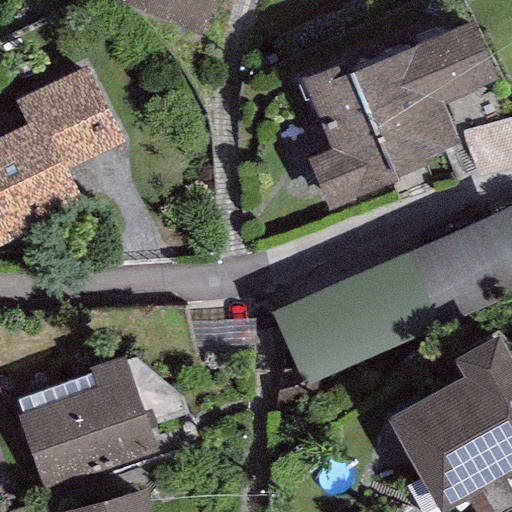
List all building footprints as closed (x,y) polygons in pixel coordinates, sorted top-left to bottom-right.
[(209,0),(116,0),(194,34),(209,0)] [(477,69),(448,6),(293,78),(322,141),(299,151),(322,199),(412,158),(405,143),(442,126),(426,92),(477,69)] [(85,69),(19,100),(28,117),(32,125),(0,139),(0,241),(3,247),(82,210),(61,164),(118,137),(85,69)] [(511,242),(504,224),(280,321),(304,379),(511,288),(511,242)] [(511,370),(499,345),(459,367),(470,387),(396,427),(441,511),(511,472),(511,370)] [(148,449),(122,367),(17,401),(43,482),(148,449)] [(146,511),(143,498),(88,511),(146,511)]
